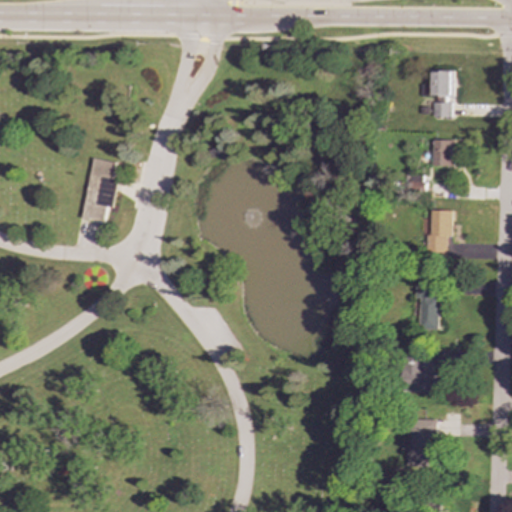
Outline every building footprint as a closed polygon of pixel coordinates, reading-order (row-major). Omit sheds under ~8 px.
[(454,96),(453,70),(433,71),(433,84),(422,84),(422,96),(454,96)] [(434,102),(433,116),(451,117),(452,103),(434,102)] [(454,166),(454,140),(433,140),(432,166),(454,166)] [(104,221),(106,207),(114,208),(118,179),(113,179),(116,161),(92,158),(84,219),(104,221)] [(435,296),(435,279),(416,279),(415,298),(421,298),(420,330),(439,331),(440,297),(435,296)] [(409,391),(443,392),(443,366),(424,366),(424,350),(411,349),(409,391)] [(431,467),(431,439),(437,439),(438,420),(411,419),(410,467),(431,467)]
